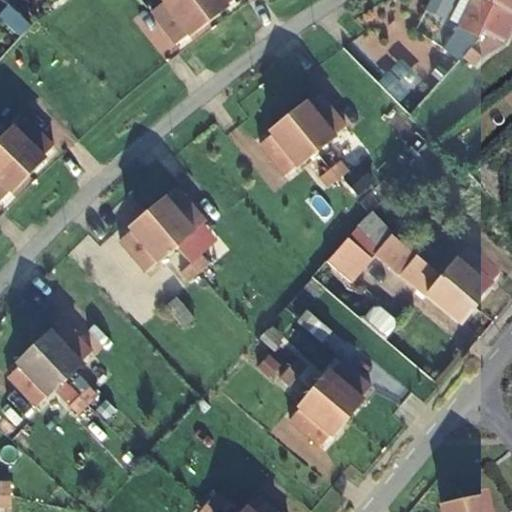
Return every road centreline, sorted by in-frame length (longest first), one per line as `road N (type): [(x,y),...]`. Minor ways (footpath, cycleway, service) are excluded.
road 1 (residential): [(0,291),(145,138),(345,0)]
road 2 (residential): [(470,392),(369,511)]
